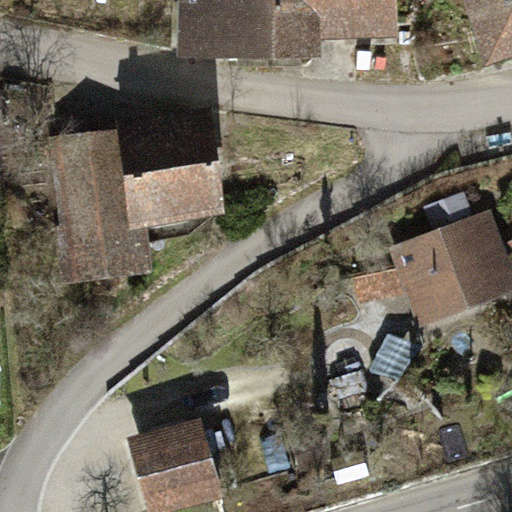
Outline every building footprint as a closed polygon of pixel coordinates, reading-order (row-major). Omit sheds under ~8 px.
[(190,0),(189,51),(234,49),(234,60),(318,59),(317,28),(398,27),(397,0),(190,0)] [(511,52),(511,0),(459,0),(460,1),(462,0),(474,0),(495,58),(511,52)] [(141,219),(222,209),(211,127),(62,146),(72,228),(66,229),(72,281),(147,272),(141,219)] [(511,281),(489,220),(402,252),(426,316),(511,283),(511,281)] [(202,425),(143,443),(164,510),(223,492),(202,425)]
